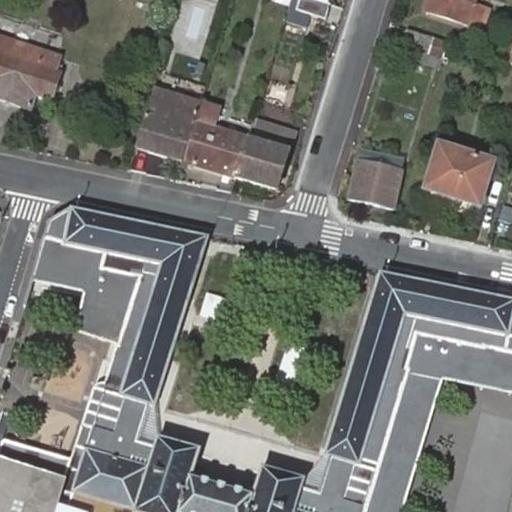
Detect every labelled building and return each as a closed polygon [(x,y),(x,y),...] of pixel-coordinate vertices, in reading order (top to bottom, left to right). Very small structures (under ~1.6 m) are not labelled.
[(326,22),(331,7),(328,6),(307,0),(300,0),(296,14),(326,22)] [(428,0),(424,13),(466,27),(474,0),(428,0)] [(400,50),(442,63),(447,46),(406,32),(400,50)] [(34,96),(49,101),(57,74),(53,72),(58,57),(0,39),(0,101),(29,110),(34,96)] [(153,92),(135,151),(182,164),(199,110),(197,106),(153,92)] [(199,110),(182,164),(234,180),(246,144),(246,142),(211,131),(218,110),(201,105),(199,110)] [(246,144),(234,180),(275,192),(286,157),(246,144)] [(423,191),(476,208),(490,167),(437,149),(423,191)] [(399,178),(362,170),(356,168),(345,203),(389,213),(399,178)] [(154,413),(206,242),(67,212),(47,224),(42,242),(40,243),(30,281),(86,294),(76,333),(119,346),(124,348),(120,358),(116,358),(104,395),(109,397),(98,433),(93,432),(73,496),(75,496),(130,511),(357,511),(368,478),(373,479),(378,465),(385,440),(380,438),(382,430),(388,431),(398,399),(393,397),(395,389),(401,389),(411,359),(405,357),(408,348),(413,349),(416,342),(443,349),(445,342),(455,345),(454,351),(483,356),(487,341),(511,346),(511,304),(380,277),(323,462),(330,465),(319,500),(302,495),(304,488),(261,475),(253,502),(192,483),(201,456),(158,443),(155,452),(137,446),(148,411),(154,413)] [(511,346),(487,341),(483,356),(454,351),(455,345),(445,342),(443,349),(416,342),(413,349),(408,348),(405,357),(411,359),(401,389),(395,389),(393,397),(398,399),(388,431),(382,430),(380,438),(385,440),(378,465),(398,470),(431,359),(511,376),(511,346)] [(69,511),(75,496),(73,496),(75,489),(0,467),(0,511),(69,511)] [(69,511),(130,511),(75,496),(69,511)]
